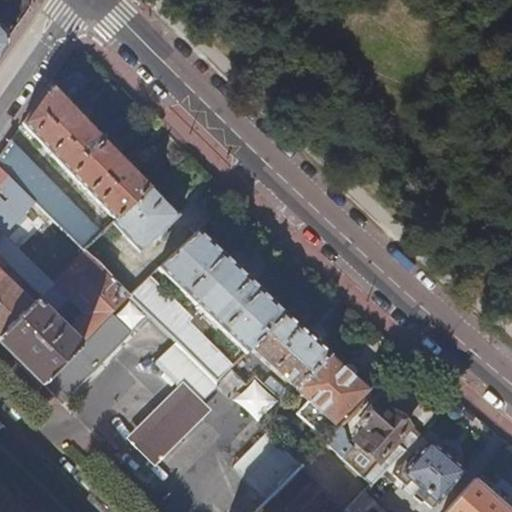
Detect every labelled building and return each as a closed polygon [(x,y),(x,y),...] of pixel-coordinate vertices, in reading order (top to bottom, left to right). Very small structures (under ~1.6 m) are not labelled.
[(93,129),(51,85),(22,125),(57,163),(87,194),(86,195),(95,204),(96,203),(116,221),(152,188),(93,129)] [(0,168),(24,193),(83,251),(100,235),(55,191),(10,143),(0,156),(0,168)] [(0,168),(0,194),(12,205),(24,193),(0,168)] [(179,217),(152,188),(116,221),(112,224),(140,253),(179,217)] [(17,236),(0,219),(0,344),(17,362),(42,386),(48,380),(86,341),(112,315),(130,297),(118,286),(84,252),(33,305),(0,273),(0,257),(1,256),(23,278),(34,266),(10,243),(17,236)] [(250,350),(285,315),(273,305),(198,233),(158,270),(246,353),(250,350)] [(118,286),(130,297),(141,286),(145,283),(149,279),(137,268),(118,286)] [(145,283),(141,286),(182,323),(186,319),(145,283)] [(148,315),(174,340),(190,356),(217,382),(230,369),(231,368),(182,323),(141,286),(130,297),(148,315)] [(130,334),(148,315),(130,297),(112,315),(115,317),(130,334)] [(291,392),(330,355),(285,315),(250,350),(290,385),(284,392),(270,379),(264,383),(283,400),(291,392)] [(86,341),(48,380),(61,393),(100,355),(104,359),(130,334),(115,317),(89,343),(86,341)] [(369,390),(330,355),(291,392),(305,405),(297,413),(320,435),(327,427),(330,430),(369,390)] [(217,382),(190,356),(181,365),(172,374),(200,403),(210,393),(217,385),(216,383),(217,382)] [(277,400),(254,378),(232,399),(244,409),(257,421),(277,400)] [(132,436),(161,465),(208,417),(180,389),(132,436)] [(370,486),(405,450),(396,441),(408,427),(384,407),(384,402),(378,398),(361,417),(370,424),(355,442),(372,457),(368,461),(373,466),(362,478),(370,486)] [(372,457),(355,442),(339,428),(325,442),(362,478),(373,466),(368,461),(372,457)] [(232,467),(267,501),(302,466),(294,458),(266,431),(257,441),(244,455),(232,467)] [(437,503),(464,472),(429,442),(412,461),(408,458),(398,468),(432,499),(429,503),(432,505),(435,502),(437,503)] [(294,458),(302,466),(313,453),(305,447),(294,458)] [(511,511),(474,480),(444,511),(511,511)] [(348,511),(379,511),(361,494),(346,509),(348,511)]
